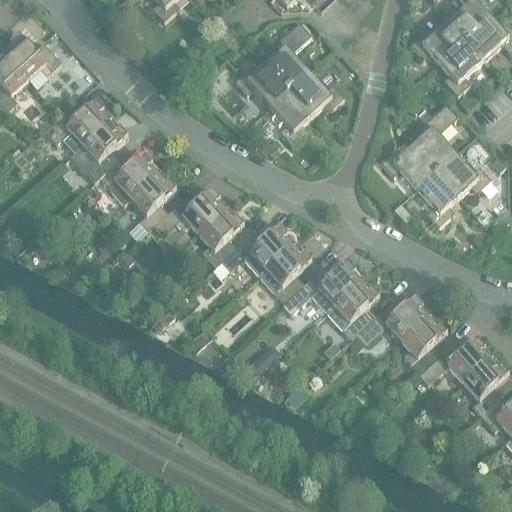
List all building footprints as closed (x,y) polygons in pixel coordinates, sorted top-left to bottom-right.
[(174,8),(183,0),(151,0),(159,9),(153,15),(164,28),(180,14),(174,8)] [(277,0),(287,11),(299,0),(277,0)] [(482,14),(489,9),(480,0),(457,0),(467,11),(449,28),(466,48),(492,24),(482,14)] [(423,2),(416,9),(422,15),(429,9),(423,2)] [(502,35),(492,25),(492,24),(466,48),(484,67),(503,50),(509,57),(511,53),(511,34),(507,30),(502,35)] [(441,71),(466,48),(449,28),(430,45),(424,39),(411,50),(425,66),(431,61),(441,71)] [(292,59),(311,42),(299,29),(271,55),(277,61),(266,70),(290,96),(309,78),(292,59)] [(42,48),(33,57),(20,40),(1,57),(27,86),(40,75),(46,82),(61,69),(42,48)] [(465,84),(484,67),(466,48),(441,71),(450,81),(444,87),(458,102),(471,90),(465,84)] [(10,101),(27,86),(1,57),(0,58),(0,108),(8,117),(17,108),(10,101)] [(270,114),(290,96),(266,70),(256,79),(251,74),(235,88),(247,101),(253,95),(270,114)] [(220,78),(210,87),(216,93),(226,84),(220,78)] [(326,97),(309,79),(309,78),(290,96),(313,121),(323,112),(329,118),(344,104),(332,91),(326,97)] [(302,131),(313,121),(290,96),(270,114),(287,132),(281,138),(292,151),(308,137),(302,131)] [(465,101),(460,106),(466,114),(472,108),(465,101)] [(83,151),(112,125),(96,107),(80,122),(72,112),(45,137),(56,149),(60,145),(63,148),(72,139),(83,151)] [(439,141),(458,124),(447,111),(419,136),(424,142),(413,152),(437,177),(456,160),(439,141)] [(128,142),(113,126),(112,125),(83,151),(98,168),(91,174),(100,184),(120,166),(111,157),(128,142)] [(269,149),(267,152),(272,158),(277,153),(279,151),(274,145),(269,149)] [(417,195),(437,177),(413,152),(403,161),(398,155),(382,169),(394,182),(400,176),(417,195)] [(30,167),(22,158),(21,158),(13,166),(21,174),(30,167)] [(473,178),(457,160),(456,160),(437,177),(460,203),(471,193),(476,199),(491,186),(479,173),(473,178)] [(124,210),(131,204),(160,178),(144,161),(128,175),(120,166),(100,184),(124,210)] [(498,164),(492,169),(500,178),(506,172),(498,164)] [(450,213),(460,203),(437,177),(417,195),(434,214),(428,220),(439,232),(455,218),(450,213)] [(176,195),(160,178),(131,204),(146,222),(140,228),(148,237),(154,232),(168,219),(160,210),(176,195)] [(198,240),(228,213),(213,195),(183,223),(174,213),(168,219),(154,232),(162,241),(176,229),(184,238),(191,232),(198,240)] [(401,210),(395,215),(406,228),(412,222),(401,210)] [(244,230),(229,213),(228,213),(198,240),(209,252),(202,258),(216,273),(221,268),(235,256),(226,246),(244,230)] [(260,282),(296,249),(280,232),(249,259),(241,250),(235,256),(221,268),(216,273),(212,276),(221,286),(244,265),(260,282)] [(478,238),(472,244),(478,250),(484,244),(478,238)] [(167,248),(161,253),(171,264),(177,259),(167,248)] [(295,282),(311,267),(296,249),(260,282),(283,309),(289,304),(303,291),(295,282)] [(128,259),(120,267),(126,274),(135,266),(128,259)] [(364,286),(364,285),(348,267),(318,294),(310,285),(303,291),(289,304),(283,309),(281,311),(290,321),(310,302),(326,320),(334,312),(334,313),(350,299),(364,286)] [(363,317),(379,302),(364,286),(350,299),(334,313),(345,324),(338,330),(351,345),(357,339),(371,326),(363,317)] [(432,321),(426,315),(416,304),(386,331),(402,348),(432,321)] [(169,316),(158,327),(163,333),(175,323),(169,316)] [(365,349),(386,331),(377,321),(371,326),(357,339),(365,349)] [(431,353),(447,338),(432,321),(402,348),(410,357),(403,363),(419,382),(440,363),(431,353)] [(188,350),(196,359),(212,345),(204,336),(188,350)] [(464,390),(494,363),(477,345),(447,371),(448,372),(464,390)] [(333,348),(324,357),(330,363),(339,354),(333,348)] [(260,361),(248,372),(257,382),(270,371),(260,361)] [(419,382),(427,390),(448,372),(447,371),(440,363),(419,382)] [(493,394),(509,380),(494,363),(464,390),(479,406),(472,412),(481,422),(501,403),(493,394)] [(511,442),(511,410),(510,412),(501,403),(481,422),(494,437),(501,431),(511,442)]
